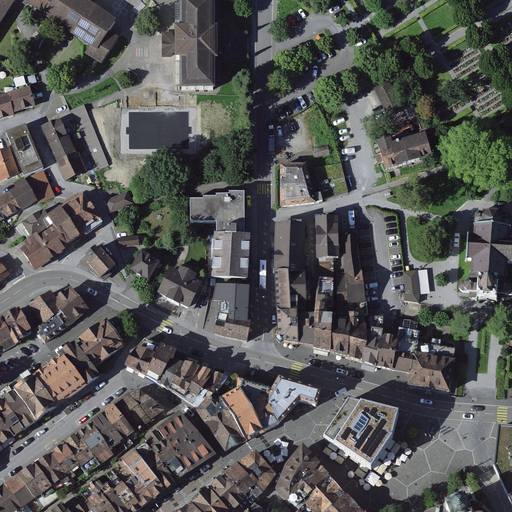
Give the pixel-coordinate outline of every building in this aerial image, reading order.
[(0,0),(0,19),(13,0),(22,0),(23,0),(43,14),(42,17),(63,30),(82,43),(90,47),(86,53),(102,63),(117,40),(109,34),(116,22),(88,4),(90,0),(0,0)] [(211,0),(174,0),(174,29),(167,29),(167,33),(160,33),(160,46),(160,60),(170,60),(170,62),(176,62),(176,93),(212,92),(212,63),(215,63),(215,30),(211,30),(211,0)] [(389,82),(374,90),(388,117),(403,109),(389,82)] [(31,90),(0,98),(0,118),(36,109),(31,90)] [(62,120),(43,128),(58,162),(76,154),(62,120)] [(29,128),(9,136),(24,176),(44,169),(29,128)] [(373,143),(382,174),(430,160),(420,128),(373,143)] [(9,150),(0,152),(0,183),(19,177),(9,150)] [(76,154),(58,162),(66,183),(85,175),(76,154)] [(277,165),(277,209),(313,205),(304,164),(277,165)] [(322,201),(348,194),(340,164),(313,168),(322,201)] [(27,184),(0,198),(0,222),(37,202),(27,184)] [(129,194),(108,202),(113,214),(134,205),(129,194)] [(244,237),(245,194),(225,194),(225,197),(212,197),(213,199),(199,199),(199,202),(186,202),(186,223),(213,224),(213,235),(211,235),(207,278),(243,281),(246,281),(249,237),(244,237)] [(83,196),(63,209),(83,239),(103,225),(83,196)] [(63,209),(47,219),(54,229),(67,249),(83,239),(63,209)] [(43,212),(22,224),(34,244),(54,229),(47,219),(43,212)] [(511,219),(506,219),(503,215),(491,214),(487,218),(477,217),(475,240),(468,239),(465,265),(472,265),(471,285),(466,284),(465,295),(470,295),(469,301),(506,304),(510,269),(511,268),(511,242),(511,243),(511,241),(511,219)] [(339,218),(312,219),(313,261),(335,261),(341,260),(340,240),(339,218)] [(303,226),(272,224),(270,273),(301,273),(303,226)] [(23,252),(34,269),(67,249),(54,229),(34,244),(23,252)] [(139,237),(119,238),(119,248),(139,248),(139,237)] [(357,239),(340,240),(341,260),(335,261),(332,281),(328,307),(327,314),(364,316),(365,300),(363,300),(357,239)] [(117,268),(101,247),(85,259),(101,280),(117,268)] [(150,282),(162,263),(143,252),(131,271),(150,282)] [(0,284),(10,277),(0,264),(0,284)] [(203,283),(172,268),(159,296),(190,311),(203,283)] [(403,273),(402,273),(404,294),(403,301),(418,304),(419,296),(416,271),(403,273)] [(305,273),(301,273),(270,273),(272,314),(293,314),(294,303),(305,303),(305,273)] [(328,307),(332,281),(314,279),(310,306),(328,307)] [(223,316),(248,320),(249,290),(214,287),(210,303),(216,304),(216,315),(223,316)] [(68,292),(57,301),(54,303),(71,326),(90,312),(68,292)] [(43,347),(71,326),(54,303),(57,301),(51,293),(22,312),(35,335),(43,347)] [(328,307),(310,306),(308,317),(308,349),(309,351),(326,354),(327,314),(328,307)] [(19,344),(35,335),(22,312),(5,322),(19,344)] [(293,314),(272,314),(273,337),(270,340),(275,346),(277,343),(286,345),(292,346),(292,331),(292,317),(293,314)] [(364,316),(327,314),(326,354),(380,369),(385,338),(382,338),(383,319),(364,319),(364,316)] [(214,334),(245,342),(250,322),(248,320),(223,316),(223,325),(215,323),(214,334)] [(292,331),(292,346),(308,349),(308,317),(292,317),(292,331)] [(126,346),(106,319),(77,340),(79,343),(97,370),(126,346)] [(0,350),(2,354),(19,344),(5,322),(0,325),(0,350)] [(397,373),(402,342),(391,340),(385,338),(380,369),(397,373)] [(161,386),(170,361),(172,352),(145,340),(126,368),(161,386)] [(409,388),(452,394),(459,358),(420,351),(421,345),(402,342),(397,373),(412,376),(409,388)] [(102,378),(97,370),(79,343),(62,354),(63,356),(86,389),(102,378)] [(61,408),(86,389),(63,356),(38,372),(40,375),(61,408)] [(161,386),(186,401),(197,385),(204,372),(170,361),(161,386)] [(230,380),(204,372),(197,385),(217,397),(230,380)] [(36,426),(61,408),(40,375),(15,392),(36,426)] [(315,409),(320,393),(275,380),(268,391),(280,422),(297,404),(315,409)] [(186,401),(201,411),(213,401),(217,397),(197,385),(186,401)] [(268,433),(258,410),(245,389),(223,401),(230,413),(247,445),(268,433)] [(280,422),(268,391),(258,410),(268,433),(280,422)] [(0,415),(15,440),(36,426),(15,392),(0,403),(0,415)] [(131,394),(117,404),(137,433),(164,413),(151,398),(140,392),(131,394)] [(198,414),(208,425),(224,416),(213,401),(201,411),(198,414)] [(349,402),(323,440),(371,471),(393,438),(399,415),(349,402)] [(117,404),(93,423),(113,451),(137,433),(117,404)] [(227,456),(247,445),(230,413),(224,416),(208,425),(227,456)] [(193,474),(218,459),(181,414),(159,432),(193,474)] [(0,451),(15,440),(0,415),(0,451)] [(93,423),(65,443),(83,467),(84,469),(97,460),(102,468),(117,457),(113,451),(93,423)] [(511,507),(511,431),(496,429),(493,468),(511,507)] [(193,474),(159,432),(139,450),(173,490),(193,474)] [(65,443),(49,453),(67,480),(83,467),(65,443)] [(332,477),(306,446),(289,465),(278,493),(299,511),(306,505),(332,477)] [(152,507),(173,490),(139,450),(119,466),(152,507)] [(49,453),(36,464),(54,490),(67,480),(49,453)] [(278,478),(258,453),(240,465),(266,495),(278,478)] [(36,464),(2,488),(20,511),(23,511),(54,490),(36,464)] [(266,495),(240,465),(226,476),(254,505),(266,495)] [(143,511),(152,507),(119,466),(102,478),(129,511),(143,511)] [(241,511),(254,505),(226,476),(212,489),(233,511),(241,511)] [(331,511),(348,497),(332,477),(306,505),(311,511),(331,511)] [(94,511),(129,511),(102,478),(81,495),(94,511)] [(20,511),(2,488),(0,489),(0,511),(20,511)] [(233,511),(212,489),(195,504),(201,511),(233,511)] [(69,511),(94,511),(81,495),(66,508),(69,511)] [(359,511),(348,497),(331,511),(359,511)] [(480,511),(474,508),(472,509),(468,499),(447,508),(449,511),(480,511)]
